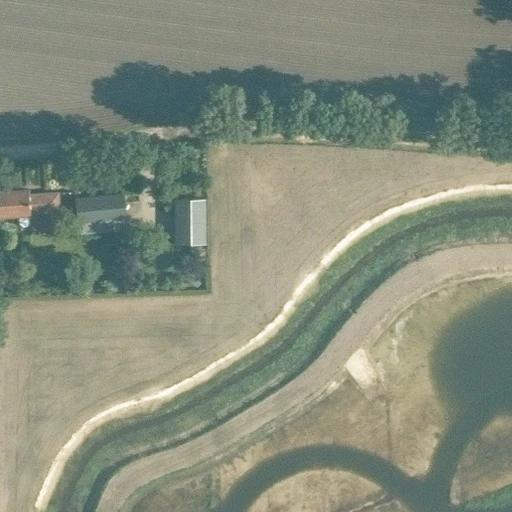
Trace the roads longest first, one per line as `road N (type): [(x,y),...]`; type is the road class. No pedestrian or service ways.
road 1 (track): [(511,137),(316,119),(172,135)]
road 2 (unclassified): [(172,135),(0,154)]
